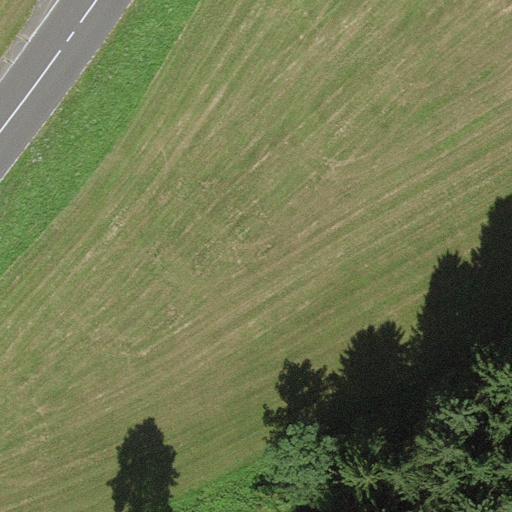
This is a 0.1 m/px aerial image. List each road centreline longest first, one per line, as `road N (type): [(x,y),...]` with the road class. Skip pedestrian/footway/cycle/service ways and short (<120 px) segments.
road 1 (track): [(194,511),(511,333)]
road 2 (tertiary): [(99,0),(0,135)]
